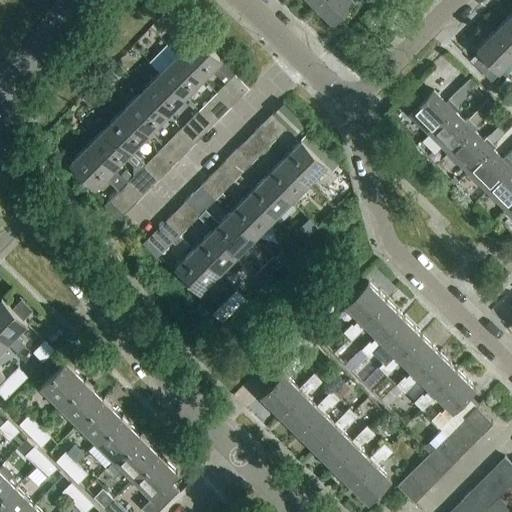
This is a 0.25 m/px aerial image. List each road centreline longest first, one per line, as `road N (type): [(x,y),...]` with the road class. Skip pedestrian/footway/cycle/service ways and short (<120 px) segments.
road 1 (unclassified): [(240,457),(184,398),(20,186),(3,140),(11,96),(76,0)]
road 2 (residential): [(349,106),(388,247),(511,369)]
road 3 (residential): [(144,214),(301,57)]
road 4 (residential): [(456,0),(349,106)]
